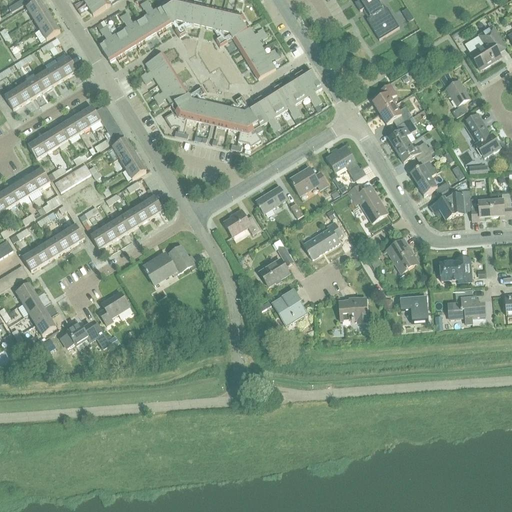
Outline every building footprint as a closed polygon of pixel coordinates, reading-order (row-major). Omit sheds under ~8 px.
[(82,0),(85,4),(81,7),(80,5),(75,8),(78,12),(97,0),(82,0)] [(106,0),(97,0),(78,12),(81,17),(86,14),(85,12),(88,10),(93,18),(110,7),(106,0)] [(370,27),(379,42),(399,29),(390,15),(387,17),(377,2),(380,0),(358,0),(359,2),(355,5),(360,13),(364,10),(374,25),(370,27)] [(33,21),(47,12),(40,1),(26,10),(33,21)] [(177,23),(182,3),(173,1),(160,9),(171,27),(177,23)] [(14,6),(17,11),(23,7),(20,3),(14,6)] [(182,3),(177,23),(189,26),(193,6),(182,3)] [(17,11),(14,6),(9,9),(12,14),(17,11)] [(203,19),(208,20),(211,10),(193,6),(189,26),(200,29),(203,19)] [(153,13),(151,15),(164,36),(167,34),(165,30),(171,27),(160,9),(153,13)] [(203,19),(200,29),(218,33),(223,13),(211,10),(208,20),(203,19)] [(47,12),(33,21),(40,31),(53,23),(47,12)] [(235,16),(223,13),(218,33),(230,36),(235,16)] [(409,13),(404,17),(408,24),(414,21),(409,13)] [(148,17),(140,21),(151,39),(158,35),(160,39),(164,36),(151,15),(148,17)] [(235,16),(230,36),(233,41),(250,30),(243,18),(235,16)] [(133,26),(130,28),(143,49),(147,47),(144,43),(151,39),(140,21),(133,26)] [(53,23),(40,31),(46,42),(60,34),(53,23)] [(127,30),(120,34),(131,52),(137,48),(139,51),(143,49),(130,28),(127,30)] [(492,29),(478,38),(465,46),(470,55),(469,56),(479,73),(501,60),(498,55),(505,50),(492,29)] [(250,30),(233,41),(239,51),(257,40),(255,37),(250,30)] [(3,39),(8,36),(5,31),(0,34),(3,39)] [(112,39),(110,40),(123,62),(126,59),(124,56),(131,52),(120,34),(112,39)] [(8,36),(3,39),(7,45),(12,42),(8,36)] [(107,42),(99,47),(110,64),(116,60),(119,64),(123,62),(110,40),(107,42)] [(257,40),(239,51),(246,61),(263,50),(258,43),(257,40)] [(52,43),(46,47),(49,52),(55,48),(52,43)] [(15,47),(10,50),(14,56),(17,61),(22,58),(18,53),(20,51),(17,46),(15,47)] [(49,52),(46,47),(41,50),(44,55),(49,52)] [(263,50),(246,61),(252,71),(269,61),(267,58),(263,50)] [(163,55),(145,66),(150,74),(152,77),(169,66),(163,55)] [(25,60),(28,64),(34,61),(31,56),(25,60)] [(28,64),(25,60),(20,63),(23,68),(28,64)] [(58,66),(67,80),(78,74),(69,60),(58,66)] [(269,61),(252,71),(258,82),(276,71),(271,64),(269,61)] [(58,66),(48,73),(56,87),(67,80),(58,66)] [(169,66),(152,77),(154,80),(158,87),(176,76),(169,66)] [(4,73),(7,78),(12,74),(9,70),(4,73)] [(48,73),(37,79),(46,93),(56,87),(48,73)] [(302,73),(298,75),(312,97),(314,95),(322,91),(311,73),(304,77),(302,73)] [(297,82),(291,86),(301,103),(309,99),(312,97),(298,75),(295,78),(297,82)] [(176,76),(158,87),(163,94),(165,97),(182,86),(176,76)] [(447,77),(440,81),(445,89),(452,84),(447,77)] [(46,93),(37,79),(27,86),(35,100),(46,93)] [(462,106),(470,101),(459,83),(445,92),(456,109),(457,109),(458,111),(452,114),(456,121),(467,114),(462,106)] [(27,86),(16,92),(24,106),(35,100),(27,86)] [(182,86),(165,97),(166,100),(171,108),(189,98),(182,86)] [(282,86),(278,88),(291,110),(294,108),(301,103),(291,86),(284,90),(282,86)] [(380,116),(395,107),(391,101),(397,97),(390,87),(378,94),(382,100),(373,105),(380,116)] [(276,95),(270,99),(281,116),(288,112),(291,110),(278,88),(274,91),(276,95)] [(24,106),(16,92),(5,99),(13,113),(24,106)] [(179,129),(178,134),(183,135),(184,135),(187,122),(192,102),(189,98),(171,108),(176,116),(175,117),(173,114),(164,119),(171,130),(174,128),(179,129)] [(261,99),(257,101),(271,123),(273,121),(281,116),(270,99),(264,103),(261,99)] [(256,107),(249,111),(260,129),(268,124),(271,123),(257,101),(254,103),(256,107)] [(192,102),(187,122),(199,124),(204,105),(192,102)] [(204,105),(199,124),(216,129),(219,119),(213,117),(215,107),(204,105)] [(98,119),(109,113),(105,107),(95,114),(98,119)] [(219,119),(216,129),(228,131),(233,112),(215,107),(213,117),(219,119)] [(395,107),(380,116),(387,127),(396,122),(400,127),(412,120),(406,109),(398,114),(395,107)] [(92,109),(81,116),(90,130),(101,123),(98,119),(95,114),(92,109)] [(240,134),(237,143),(249,146),(250,149),(261,143),(257,137),(263,133),(260,129),(249,111),(244,114),(240,134)] [(233,112),(228,131),(240,134),(244,114),(233,112)] [(112,118),(109,113),(98,119),(101,123),(101,124),(112,118)] [(90,130),(81,116),(71,122),(79,136),(90,130)] [(484,161),(500,151),(491,137),(488,140),(481,129),(484,127),(477,117),(464,125),(476,146),(475,147),(484,161)] [(115,123),(112,118),(101,124),(105,129),(115,123)] [(403,133),(389,141),(396,153),(409,145),(415,142),(411,136),(417,132),(413,126),(416,125),(412,120),(400,127),(403,133)] [(79,136),(71,122),(60,129),(68,142),(79,136)] [(115,123),(105,129),(108,135),(118,128),(115,123)] [(121,133),(118,128),(108,135),(111,140),(121,133)] [(68,142),(60,129),(50,135),(58,149),(68,142)] [(121,133),(111,140),(114,144),(124,138),(121,133)] [(58,149),(50,135),(39,142),(47,155),(58,149)] [(119,161),(133,152),(126,141),(112,150),(119,161)] [(47,155),(39,142),(28,148),(36,162),(47,155)] [(409,145),(396,153),(403,166),(418,157),(421,162),(430,156),(434,154),(430,149),(428,150),(425,145),(413,152),(409,145)] [(361,170),(359,171),(346,149),(326,161),(334,176),(347,168),(352,176),(350,177),(354,184),(365,177),(361,170)] [(133,152),(119,161),(125,171),(139,163),(133,152)] [(79,159),(82,164),(87,160),(84,156),(79,159)] [(430,156),(421,162),(418,164),(422,169),(410,176),(417,187),(430,179),(435,176),(428,165),(433,162),(430,156)] [(82,164),(79,159),(74,162),(77,167),(82,164)] [(139,163),(125,171),(132,182),(146,174),(139,163)] [(80,170),(86,180),(91,176),(85,167),(80,170)] [(486,167),(469,169),(470,176),(487,175),(486,167)] [(58,172),(61,177),(66,174),(63,169),(58,172)] [(92,177),(97,174),(94,169),(89,172),(92,177)] [(86,180),(80,170),(75,173),(81,183),(86,180)] [(42,171),(31,178),(39,192),(50,185),(42,171)] [(298,178),(290,183),(299,199),(317,188),(320,193),(328,188),(320,175),(314,179),(310,171),(304,174),(305,175),(298,179),(298,178)] [(61,177),(58,172),(52,175),(55,180),(61,177)] [(81,183),(75,173),(70,176),(76,186),(81,183)] [(101,179),(97,174),(92,177),(96,182),(101,179)] [(461,174),(455,177),(459,183),(464,179),(461,174)] [(70,176),(65,179),(71,189),(76,186),(70,176)] [(31,178),(20,184),(29,198),(39,192),(31,178)] [(71,189),(65,179),(60,183),(66,192),(71,189)] [(417,187),(424,199),(435,192),(437,191),(437,190),(430,179),(417,187)] [(334,181),(332,182),(337,189),(341,197),(347,194),(342,186),(339,188),(334,181)] [(66,192),(60,183),(55,186),(61,195),(66,192)] [(20,184),(10,191),(18,205),(19,204),(22,209),(31,204),(28,199),(29,198),(20,184)] [(137,184),(132,187),(135,192),(140,189),(137,184)] [(437,191),(435,192),(439,197),(450,190),(447,184),(437,190),(437,191)] [(135,192),(132,187),(127,190),(130,195),(135,192)] [(372,226),(388,216),(371,189),(362,194),(358,188),(347,194),(356,208),(359,205),(372,226)] [(263,216),(287,202),(279,189),(256,203),(263,216)] [(106,198),(111,195),(108,190),(102,193),(106,198)] [(10,191),(0,196),(0,198),(8,211),(18,205),(10,191)] [(335,193),(330,196),(333,202),(339,199),(335,193)] [(436,206),(446,222),(454,217),(463,217),(463,215),(471,214),(470,202),(469,193),(461,194),(461,197),(453,198),(452,196),(436,206)] [(111,200),(114,205),(119,201),(116,197),(111,200)] [(511,209),(510,202),(510,197),(501,198),(502,203),(490,204),(492,220),(501,219),(501,222),(511,221),(511,209)] [(51,211),(57,208),(62,205),(58,198),(47,204),(48,207),(51,211)] [(155,199),(144,206),(152,220),(163,213),(155,199)] [(114,205),(111,200),(106,203),(109,208),(114,205)] [(492,220),(490,204),(478,205),(478,201),(470,202),(471,214),(472,224),(482,223),(482,221),(492,220)] [(152,220),(144,206),(133,212),(142,226),(152,220)] [(303,218),(296,206),(290,209),(298,221),(303,218)] [(51,211),(48,207),(43,210),(46,215),(51,211)] [(62,216),(67,213),(64,208),(59,211),(62,216)] [(90,213),(93,218),(98,215),(95,210),(90,213)] [(142,226),(133,212),(122,219),(131,232),(142,226)] [(332,212),(326,216),(330,223),(336,219),(332,212)] [(93,218),(90,213),(85,216),(88,221),(93,218)] [(252,237),(260,232),(251,218),(246,221),(241,213),(234,217),(235,218),(224,225),(232,239),(247,230),(252,237)] [(33,216),(27,219),(30,224),(36,221),(33,216)] [(48,218),(43,221),(46,226),(51,223),(48,218)] [(30,224),(27,219),(22,223),(25,228),(30,224)] [(122,219),(112,225),(120,239),(131,232),(122,219)] [(46,226),(43,221),(37,224),(40,229),(46,226)] [(336,240),(341,237),(334,224),(327,229),(328,231),(303,247),(312,262),(339,245),(336,240)] [(120,239),(112,225),(101,232),(110,245),(120,239)] [(76,227),(65,234),(73,248),(84,241),(76,227)] [(27,231),(22,234),(25,239),(30,236),(27,231)] [(110,245),(101,232),(90,238),(99,252),(110,245)] [(25,239),(22,234),(16,237),(19,242),(25,239)] [(65,234),(54,241),(63,254),(73,248),(65,234)] [(63,254),(54,241),(44,247),(52,261),(63,254)] [(401,276),(408,272),(416,267),(409,255),(411,254),(403,242),(386,252),(401,276)] [(14,253),(7,243),(2,246),(8,256),(14,253)] [(0,247),(0,253),(3,259),(8,256),(2,246),(0,247)] [(52,261),(44,247),(33,254),(42,267),(52,261)] [(177,277),(195,266),(191,259),(188,261),(181,249),(166,258),(165,256),(143,270),(153,286),(174,273),(177,277)] [(287,268),(292,264),(284,250),(278,253),(287,268)] [(42,267),(33,254),(22,260),(31,274),(42,267)] [(377,259),(370,264),(374,271),(381,267),(377,259)] [(463,285),(471,284),(469,261),(461,261),(461,264),(439,266),(441,284),(463,282),(463,285)] [(268,289),(289,276),(280,262),(259,274),(268,289)] [(17,271),(23,281),(28,278),(22,267),(17,271)] [(23,281),(17,271),(12,274),(18,284),(23,281)] [(12,274),(7,277),(13,287),(18,284),(12,274)] [(405,275),(398,279),(401,283),(407,279),(405,275)] [(7,277),(1,280),(8,290),(13,287),(7,277)] [(22,306),(36,298),(29,286),(15,295),(22,306)] [(285,328),(306,315),(300,305),(293,293),(272,306),(285,328)] [(452,307),(448,307),(449,322),(454,321),(465,320),(465,321),(465,326),(472,325),(471,321),(479,320),(480,321),(486,320),(485,307),(478,307),(477,304),(472,305),(471,293),(454,294),(455,302),(460,301),(460,306),(452,307)] [(111,321),(129,310),(120,296),(102,307),(105,312),(98,315),(106,329),(113,325),(111,321)] [(22,306),(17,309),(24,320),(29,317),(43,308),(36,298),(22,306)] [(401,313),(408,313),(410,313),(411,325),(428,324),(426,300),(400,302),(401,313)] [(366,321),(367,321),(365,301),(356,301),(357,303),(339,304),(340,324),(358,323),(358,326),(366,326),(366,321)] [(391,303),(383,304),(384,313),(392,313),(391,303)] [(43,308),(29,317),(35,327),(49,319),(43,308)] [(10,321),(7,316),(2,319),(5,324),(10,321)] [(49,319),(35,327),(42,338),(56,330),(49,319)] [(69,336),(61,341),(67,352),(75,347),(76,348),(88,341),(90,344),(96,340),(103,352),(111,347),(108,342),(98,325),(91,328),(91,327),(83,332),(80,327),(68,335),(69,336)] [(15,340),(20,337),(17,332),(12,334),(15,340)] [(20,337),(15,340),(19,345),(23,342),(20,337)] [(114,338),(108,342),(111,347),(113,349),(118,346),(114,338)] [(50,340),(43,344),(50,354),(56,350),(50,340)] [(29,341),(18,348),(23,355),(33,349),(29,341)] [(14,346),(11,348),(13,352),(11,354),(15,359),(20,356),(14,346)]
